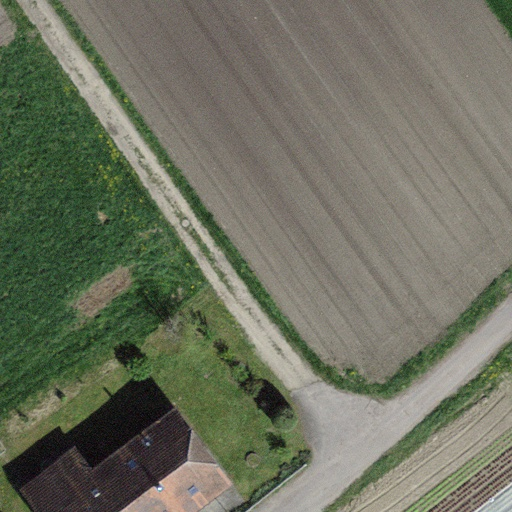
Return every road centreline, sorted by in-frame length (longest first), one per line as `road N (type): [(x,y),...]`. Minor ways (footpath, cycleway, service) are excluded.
road 1 (track): [(35,0),(342,459)]
road 2 (track): [(511,300),(342,459)]
